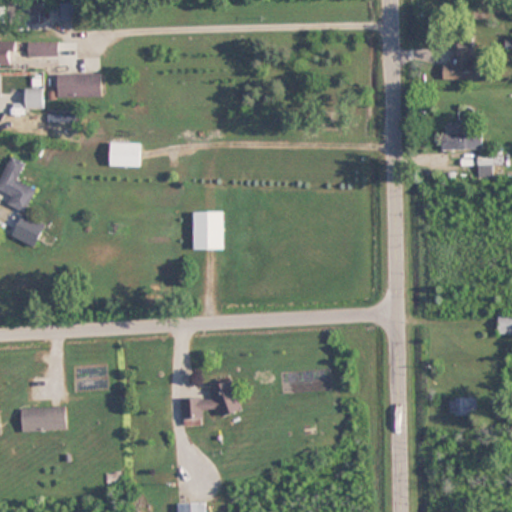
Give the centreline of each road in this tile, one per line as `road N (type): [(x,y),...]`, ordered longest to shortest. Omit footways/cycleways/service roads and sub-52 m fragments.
road 1 (secondary): [(398,511),(388,0)]
road 2 (residential): [(98,108),(99,184),(74,327),(89,511)]
road 3 (residential): [(397,312),(0,331)]
